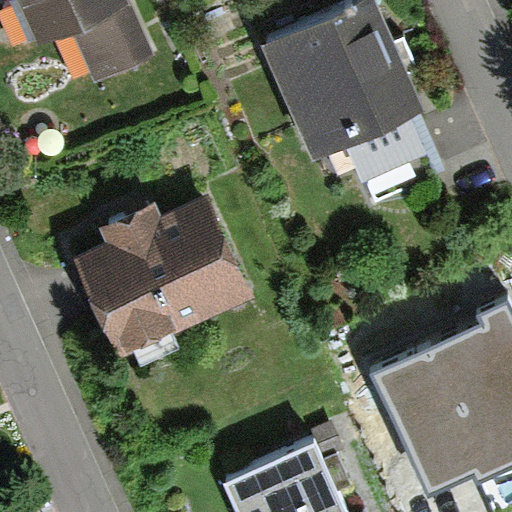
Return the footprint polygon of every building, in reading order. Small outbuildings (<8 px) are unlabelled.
[(136,0),(18,0),(35,38),(69,23),(92,75),(157,47),(136,0)] [(379,0),(326,0),(261,28),(314,148),(349,133),(361,162),(422,136),(407,102),(422,96),(399,44),(379,0)] [(431,141),(368,169),(378,191),(441,163),(431,141)] [(257,289),(210,186),(166,206),(158,188),(97,216),(103,229),(69,244),(117,351),(257,289)] [(511,315),(504,299),(478,311),(483,322),(373,371),(426,487),(471,467),(475,474),(511,457),(511,315)] [(228,469),(246,511),(351,511),(316,431),(228,469)]
